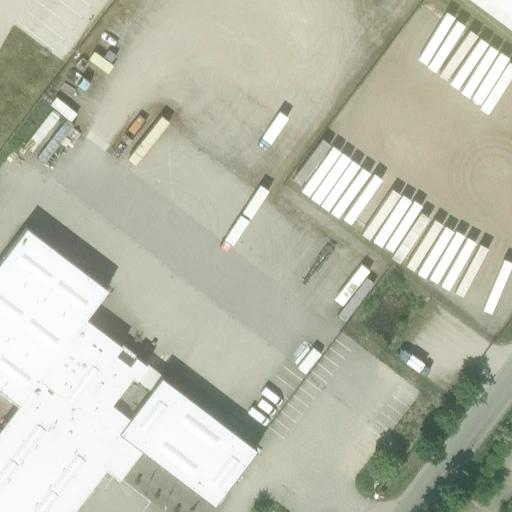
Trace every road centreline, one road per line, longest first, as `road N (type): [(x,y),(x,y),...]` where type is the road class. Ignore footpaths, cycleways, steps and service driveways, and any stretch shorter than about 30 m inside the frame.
road 1 (unknown): [(63,197),(273,379)]
road 2 (unknown): [(307,0),(511,169)]
road 3 (unknown): [(63,197),(193,0)]
road 4 (unclassified): [(408,511),(511,375)]
road 5 (unknown): [(284,464),(364,358)]
